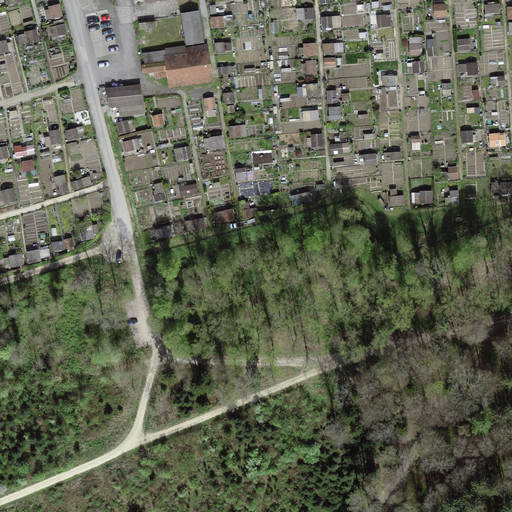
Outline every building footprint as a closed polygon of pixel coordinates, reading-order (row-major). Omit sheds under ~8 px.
[(59,3),(48,5),(51,20),(62,17),(61,16),(62,16),(59,3)] [(225,11),(225,3),(209,4),(210,12),(225,11)] [(433,3),(434,16),(448,16),(447,3),(433,3)] [(500,13),(500,3),(484,4),(485,13),(484,13),(484,21),(493,20),(493,13),(500,13)] [(315,17),(314,6),(296,8),(296,19),(315,17)] [(187,44),(204,41),(199,12),(183,14),(187,44)] [(377,27),(392,26),(391,13),(376,14),(377,27)] [(211,28),(225,28),(224,15),(211,15),(211,28)] [(341,26),(341,15),(321,16),(322,27),(341,26)] [(68,33),(65,22),(49,26),(52,37),(68,33)] [(37,27),(24,31),(27,44),(40,40),(37,27)] [(421,42),(421,36),(409,36),(409,55),(422,54),(422,42),(421,42)] [(427,56),(435,55),(434,38),(427,39),(428,46),(427,46),(427,56)] [(471,50),(470,38),(456,39),(457,51),(471,50)] [(0,52),(9,51),(6,39),(0,40),(0,52)] [(224,42),(224,41),(215,42),(216,53),(225,52),(225,50),(232,49),(231,41),(224,42)] [(303,56),(318,55),(317,42),(303,42),(303,47),(298,47),(299,54),(303,54),(303,56)] [(334,42),(323,42),(323,54),(335,54),(335,52),(344,51),(343,42),(334,42)] [(195,53),(166,57),(166,62),(142,65),(143,73),(168,69),(171,87),(211,81),(206,46),(194,48),(195,53)] [(335,66),(335,57),(323,57),(324,66),(335,66)] [(306,74),(317,73),(316,59),(305,59),(306,62),(301,62),(301,72),(306,72),(306,74)] [(407,73),(425,72),(424,60),(412,61),(412,62),(407,63),(407,73)] [(478,74),(477,61),(466,62),(466,63),(459,64),(460,72),(467,71),(467,74),(478,74)] [(382,75),(382,84),(398,84),(398,74),(382,75)] [(505,85),(505,75),(498,75),(498,76),(490,76),(491,86),(505,85)] [(319,94),(318,82),(304,83),(304,87),(298,87),(299,96),(319,94)] [(140,85),(106,89),(108,106),(142,103),(140,85)] [(327,103),(338,103),(337,89),(326,90),(327,103)] [(224,104),(236,102),(234,91),(223,92),(224,104)] [(216,109),(214,96),(203,97),(205,110),(216,109)] [(341,119),(341,105),(328,106),(328,119),(341,119)] [(319,120),(318,109),(302,110),(303,121),(319,120)] [(507,121),(507,111),(498,111),(498,114),(494,114),(494,122),(499,122),(499,121),(501,121),(501,124),(507,124),(507,121)] [(165,123),(162,112),(151,115),(154,126),(165,123)] [(128,120),(128,119),(116,122),(119,134),(130,131),(130,132),(136,130),(133,119),(128,120)] [(67,139),(85,135),(82,124),(65,128),(67,139)] [(247,136),(246,124),(228,125),(230,138),(247,136)] [(62,145),(59,128),(49,130),(51,146),(62,145)] [(473,142),(472,129),(461,130),(462,142),(473,142)] [(323,145),(323,133),(311,133),(311,146),(323,145)] [(224,147),(222,134),(209,136),(209,137),(203,138),(205,148),(208,147),(208,149),(211,148),(211,149),(224,147)] [(420,142),(420,135),(411,135),(411,142),(412,142),(412,149),(420,149),(420,142)] [(125,151),(140,147),(137,138),(130,140),(129,138),(123,140),(123,141),(125,151)] [(350,152),(349,142),(330,143),(331,154),(350,152)] [(0,159),(10,157),(7,145),(0,146),(0,159)] [(28,155),(27,145),(12,147),(14,157),(28,155)] [(192,157),(190,145),(175,148),(177,161),(184,160),(184,159),(192,157)] [(402,159),(401,150),(400,151),(400,149),(395,150),(395,151),(384,152),(384,160),(402,159)] [(377,163),(376,152),(359,154),(360,165),(377,163)] [(35,174),(33,159),(21,161),(24,176),(35,174)] [(449,178),(458,178),(457,165),(448,166),(449,178)] [(235,168),(236,181),(253,179),(252,170),(246,171),(246,167),(235,168)] [(72,190),(92,184),(89,173),(72,179),(73,181),(69,182),(72,190)] [(68,190),(64,174),(54,176),(57,192),(59,192),(60,196),(67,194),(66,190),(68,190)] [(511,193),(511,180),(500,181),(500,184),(498,184),(498,181),(491,182),(492,192),(495,192),(495,194),(501,193),(501,194),(511,193)] [(154,201),(167,199),(165,192),(164,192),(162,181),(153,183),(155,190),(152,190),(153,195),(154,201)] [(199,192),(196,182),(179,186),(181,196),(199,192)] [(16,200),(13,187),(1,189),(0,187),(0,201),(3,200),(4,203),(16,200)] [(405,205),(404,194),(397,195),(397,188),(390,188),(390,195),(389,195),(390,206),(405,205)] [(445,204),(459,203),(458,189),(450,190),(450,195),(448,195),(448,197),(445,197),(445,204)] [(433,202),(432,190),(419,190),(419,191),(412,192),(412,202),(420,202),(420,203),(423,203),(423,204),(428,204),(428,202),(433,202)] [(241,209),(243,219),(251,217),(251,216),(254,215),(254,214),(257,213),(256,207),(249,208),(248,201),(241,202),(242,209),(241,209)] [(233,209),(233,208),(214,212),(216,223),(235,219),(234,213),(233,209)] [(186,230),(205,227),(203,217),(185,220),(186,230)] [(170,224),(161,226),(161,227),(154,229),(154,230),(150,231),(152,239),(163,237),(164,237),(172,235),(170,224)] [(65,248),(74,246),(72,237),(63,238),(65,248)] [(64,249),(63,240),(51,241),(52,251),(64,249)] [(25,248),(29,264),(41,261),(41,258),(51,255),(48,243),(25,248)] [(24,266),(21,253),(9,255),(9,256),(3,258),(4,268),(11,267),(11,268),(24,266)]
